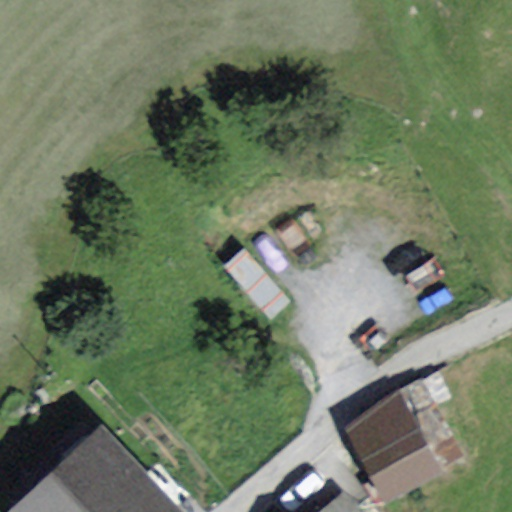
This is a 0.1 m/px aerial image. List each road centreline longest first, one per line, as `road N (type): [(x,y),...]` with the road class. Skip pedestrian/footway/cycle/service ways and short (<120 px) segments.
road 1 (track): [(511,309),(353,394)]
road 2 (unclassified): [(353,394),(233,511)]
